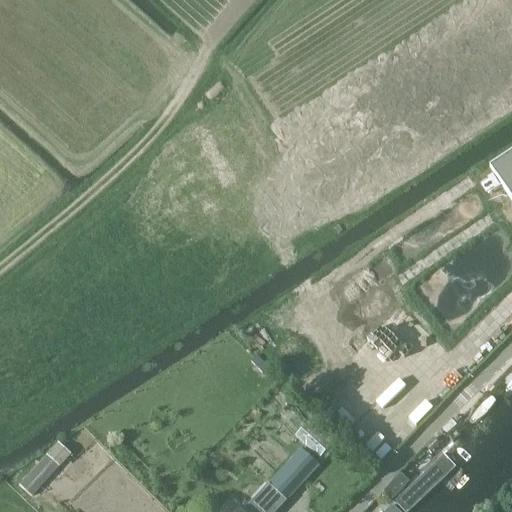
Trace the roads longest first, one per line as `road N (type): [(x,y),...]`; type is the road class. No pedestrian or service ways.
road 1 (track): [(0,270),(127,164),(256,0)]
road 2 (unclassified): [(353,511),(511,348)]
